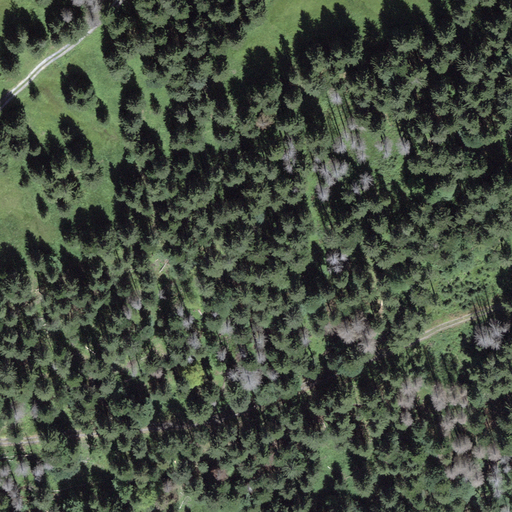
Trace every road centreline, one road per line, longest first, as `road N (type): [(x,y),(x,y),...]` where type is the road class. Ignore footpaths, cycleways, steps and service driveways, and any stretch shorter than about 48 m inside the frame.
road 1 (track): [(0,443),(234,413),(511,298)]
road 2 (track): [(0,109),(119,0)]
